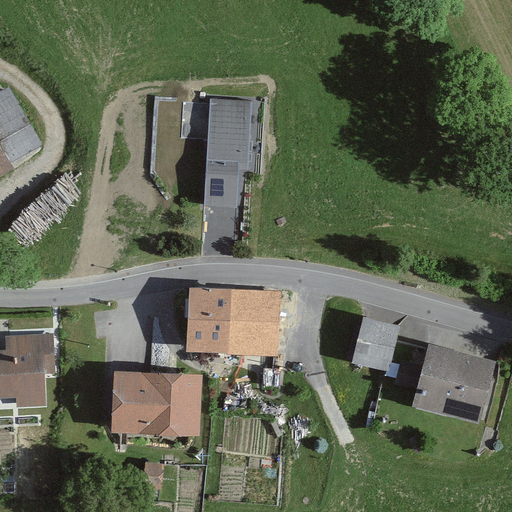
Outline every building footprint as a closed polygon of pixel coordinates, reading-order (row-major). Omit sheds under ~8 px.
[(38,145),(6,86),(0,89),(0,174),(12,169),(8,161),(38,145)] [(251,103),(209,101),(203,205),(236,206),(238,167),(247,167),(251,103)] [(277,354),(277,292),(192,291),(192,354),(277,354)] [(399,328),(365,318),(353,362),(387,371),(399,328)] [(52,372),(50,333),(4,335),(4,350),(0,350),(0,398),(14,397),(15,409),(44,407),(42,373),(52,372)] [(499,362),(430,346),(415,407),(485,424),(499,362)] [(201,433),(201,373),(115,373),(115,432),(201,433)]
